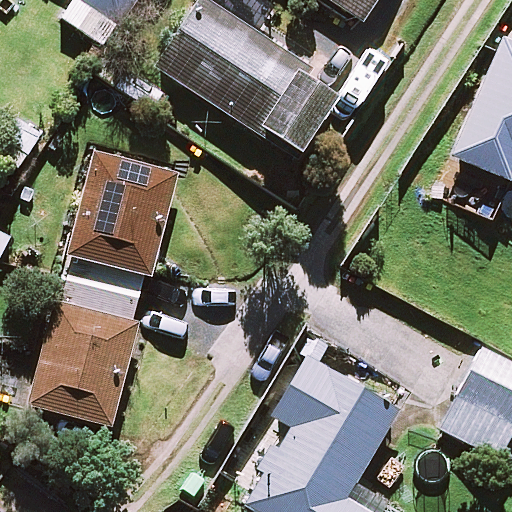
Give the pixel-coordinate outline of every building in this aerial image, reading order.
[(69,0),(56,19),(101,50),(134,0),(69,0)] [(308,72),(195,0),(150,70),(292,161),(331,100),(302,81),(308,72)] [(320,0),(359,25),(375,0),(320,0)] [(511,46),(499,41),(448,160),(479,174),(470,196),(496,207),(507,182),(511,184),(511,46)] [(160,96),(106,60),(94,78),(148,113),(160,96)] [(39,137),(13,121),(0,141),(0,165),(15,175),(39,137)] [(174,177),(92,154),(64,258),(146,280),(174,177)] [(140,286),(69,267),(55,323),(48,321),(26,409),(108,430),(135,324),(131,323),(140,286)] [(511,370),(479,351),(434,429),(493,463),(511,429),(511,370)] [(393,415),(304,361),(256,440),(271,449),(238,504),(251,511),(392,511),(350,486),(393,415)]
